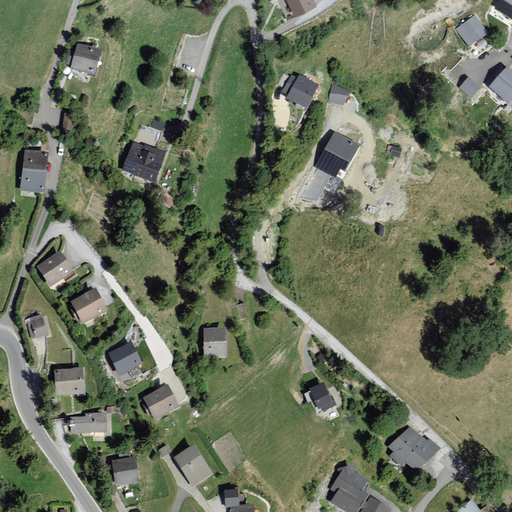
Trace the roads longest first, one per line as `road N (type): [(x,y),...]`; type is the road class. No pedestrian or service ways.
road 1 (residential): [(503,511),(306,319),(249,287),(235,267),(259,151),(248,0)]
road 2 (residential): [(73,0),(44,94),(46,206),(0,333)]
road 3 (tertiary): [(0,340),(15,355),(34,431),(89,511)]
road 4 (track): [(336,120),(261,231),(264,293)]
